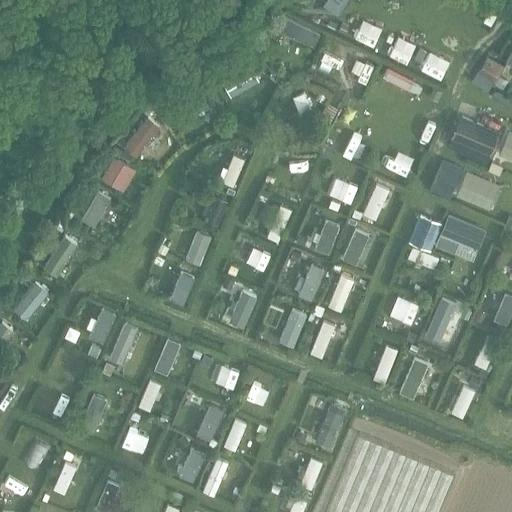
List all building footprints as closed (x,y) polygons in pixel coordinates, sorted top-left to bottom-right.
[(327,0),(326,3),(344,11),(349,0),(327,0)] [(315,44),(322,30),(288,13),(281,28),(315,44)] [(376,44),(384,26),(365,17),(356,35),(376,44)] [(408,62),(417,43),(400,35),(391,53),(408,62)] [(334,40),(330,54),(372,67),(377,53),(334,40)] [(420,48),(415,58),(421,61),(426,51),(420,48)] [(486,52),(474,80),(492,88),(504,61),(486,52)] [(255,67),(225,88),(232,99),(263,79),(255,67)] [(500,77),(496,85),(505,90),(509,82),(500,77)] [(216,80),(209,84),(213,91),(220,87),(216,80)] [(433,88),(430,95),(439,100),(443,92),(433,88)] [(319,93),(316,100),(323,104),(327,97),(319,93)] [(148,104),(143,111),(148,115),(153,109),(148,104)] [(461,116),(452,136),(491,153),(499,132),(461,116)] [(500,155),(511,158),(511,129),(507,128),(500,155)] [(236,183),(247,156),(233,150),(222,178),(236,183)] [(430,192),(450,200),(464,167),(462,166),(466,157),(448,150),(430,192)] [(102,176),(126,189),(138,167),(115,154),(102,176)] [(292,189),(302,193),(311,167),(300,164),(292,189)] [(351,203),(359,177),(347,173),(338,198),(351,203)] [(377,180),(365,212),(379,217),(392,186),(377,180)] [(84,219),(98,224),(110,192),(96,187),(84,219)] [(204,210),(221,217),(229,198),(211,192),(204,210)] [(282,239),(292,205),(279,202),(270,236),(282,239)] [(422,214),(412,239),(431,246),(441,221),(422,214)] [(449,216),(438,244),(455,251),(459,242),(475,249),(483,230),(449,216)] [(327,217),(316,245),(331,251),(342,222),(327,217)] [(61,220),(56,228),(61,231),(67,224),(61,220)] [(357,225),(343,255),(358,261),(372,232),(357,225)] [(197,226),(186,256),(202,262),(213,232),(197,226)] [(45,264),(60,273),(80,240),(66,231),(45,264)] [(161,244),(158,251),(165,254),(168,248),(161,244)] [(294,251),(290,258),(297,261),(300,253),(294,251)] [(259,274),(267,276),(272,256),(264,254),(259,274)] [(157,256),(154,263),(161,266),(164,260),(157,256)] [(314,298),(328,266),(315,260),(300,292),(314,298)] [(182,268),(171,297),(186,302),(197,274),(182,268)] [(342,272),(330,303),(343,309),(356,277),(342,272)] [(27,315),(52,290),(38,277),(14,303),(27,315)] [(226,277),(223,284),(231,288),(234,281),(226,277)] [(246,325),(259,293),(244,286),(230,318),(246,325)] [(497,318),(511,321),(511,290),(503,289),(497,318)] [(2,299),(0,301),(0,308),(4,311),(9,305),(2,299)] [(90,333),(105,339),(118,310),(103,303),(90,333)] [(293,306),(282,339),(297,344),(308,310),(293,306)] [(317,306),(313,314),(321,317),(324,309),(317,306)] [(438,347),(449,314),(436,310),(425,343),(438,347)] [(478,312),(475,319),(482,322),(485,315),(478,312)] [(314,351),(327,355),(335,321),(322,318),(314,351)] [(111,353),(125,360),(141,325),(127,319),(111,353)] [(410,332),(406,340),(413,343),(416,334),(410,332)] [(172,371),(182,338),(167,333),(157,367),(172,371)] [(476,360),(488,365),(499,338),(488,333),(476,360)] [(375,375),(387,379),(399,346),(387,342),(375,375)] [(92,344),(88,353),(96,357),(100,348),(92,344)] [(195,350),(192,356),(200,359),(202,353),(195,350)] [(401,389),(415,395),(430,359),(416,353),(401,389)] [(204,355),(201,364),(209,367),(212,358),(204,355)] [(74,356),(69,369),(84,375),(89,363),(74,356)] [(106,362),(102,371),(110,374),(114,365),(106,362)] [(234,388),(242,369),(224,362),(216,381),(234,388)] [(482,367),(479,375),(486,378),(489,371),(482,367)] [(151,377),(140,402),(153,408),(164,382),(151,377)] [(100,378),(97,385),(103,388),(107,381),(100,378)] [(245,398),(267,413),(280,395),(258,379),(245,398)] [(466,415),(477,387),(465,382),(454,410),(466,415)] [(93,390),(82,425),(97,430),(108,395),(93,390)] [(332,444),(348,404),(333,398),(317,438),(332,444)] [(213,434),(221,408),(209,404),(201,430),(213,434)] [(133,413),(131,419),(138,422),(140,415),(133,413)] [(162,414),(159,420),(166,423),(169,416),(162,414)] [(238,448),(248,420),(236,415),(225,443),(238,448)] [(260,424),(256,430),(264,434),(267,427),(260,424)] [(299,431),(295,440),(304,443),(307,435),(299,431)] [(437,511),(454,473),(359,433),(323,511),(437,511)] [(184,436),(177,440),(182,447),(189,443),(184,436)] [(196,479),(207,449),(192,443),(181,473),(196,479)] [(66,451),(63,458),(70,461),(73,455),(66,451)] [(218,454),(204,488),(217,493),(230,459),(218,454)] [(312,454),(301,481),(314,487),(325,459),(312,454)] [(111,469),(108,475),(115,479),(118,472),(111,469)] [(24,475),(16,492),(33,500),(41,483),(24,475)] [(120,509),(129,486),(109,478),(95,511),(108,511),(111,506),(120,509)] [(273,484),(270,491),(278,494),(281,488),(273,484)] [(293,494),(288,511),(304,511),(308,497),(293,494)] [(178,511),(181,505),(169,501),(164,511),(178,511)]
